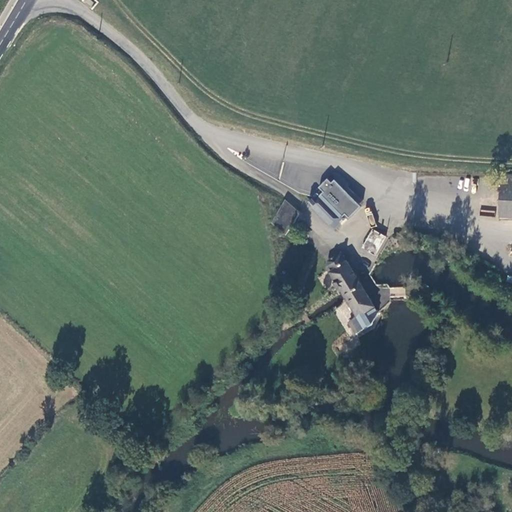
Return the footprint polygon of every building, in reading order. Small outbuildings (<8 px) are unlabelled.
[(511,176),(505,176),(501,217),(511,217),(511,176)] [(334,178),(309,201),(333,228),(359,205),(334,178)] [(301,213),(286,202),(271,224),(286,234),(301,213)] [(368,233),(357,251),(368,257),(379,239),(368,233)] [(358,289),(334,255),(324,263),(321,268),(324,277),(322,280),(329,290),(331,289),(355,322),(346,328),(353,340),(370,331),(379,319),(358,289)] [(389,287),(389,297),(405,297),(405,287),(389,287)]
